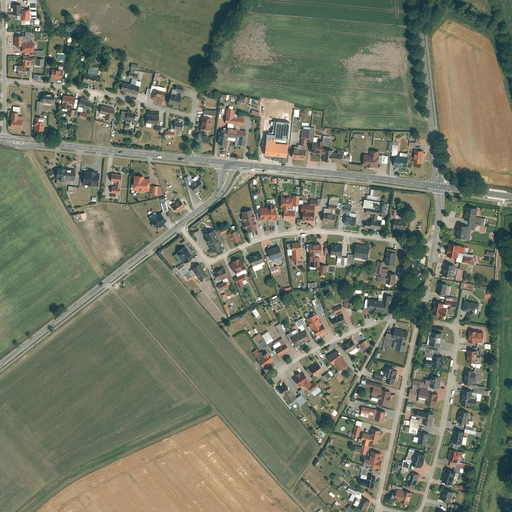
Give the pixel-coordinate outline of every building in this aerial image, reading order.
[(20,4),(12,4),(12,15),(20,15),(20,9),(20,4)] [(30,9),(20,9),(20,15),(20,20),(30,20),(30,13),(30,9)] [(76,32),(77,25),(68,23),(67,30),(76,32)] [(31,43),(30,31),(25,31),(25,35),(21,35),(21,36),(21,43),(31,43)] [(31,43),(21,43),(21,45),(22,52),(33,52),(33,50),(33,43),(31,43)] [(22,65),(18,65),(17,74),(25,75),(27,62),(22,61),(22,65)] [(139,70),(140,64),(133,63),(131,72),(138,73),(139,70)] [(89,73),(98,75),(100,67),(91,65),(89,73)] [(52,70),(51,77),(62,78),(63,71),(57,70),(52,70)] [(87,74),(85,74),(84,81),(91,83),(91,77),(92,75),(87,74)] [(96,76),(94,76),(92,83),(99,84),(100,79),(100,77),(96,76)] [(130,83),(123,81),(120,90),(128,91),(130,83)] [(139,85),(131,83),(129,91),(137,93),(139,85)] [(155,91),(152,90),(150,98),(161,101),(164,93),(155,91)] [(171,93),(168,103),(178,106),(181,96),(176,95),(171,93)] [(54,102),(55,94),(42,94),(42,102),(54,102)] [(74,96),(63,94),(61,108),(68,109),(69,104),(73,105),(74,96)] [(92,103),(81,98),(78,105),(89,109),(92,103)] [(114,109),(101,106),(100,112),(105,114),(104,118),(110,120),(111,116),(112,116),(114,109)] [(242,125),(244,114),(238,114),(237,118),(233,117),(234,109),(226,108),(224,122),(227,123),(239,124),(242,125)] [(138,116),(135,115),(135,113),(127,111),(125,119),(132,120),(132,123),(136,124),(138,116)] [(22,128),(23,117),(17,116),(17,113),(11,112),(9,127),(22,128)] [(159,115),(147,113),(145,122),(158,124),(159,115)] [(211,117),(201,116),(199,128),(209,130),(211,117)] [(183,122),(175,121),(174,129),(182,130),(183,122)] [(266,134),(264,154),(287,156),(288,148),(287,148),(289,122),(275,121),(274,134),(266,134)] [(244,145),(246,130),(239,130),(227,128),(223,127),(223,131),(219,130),(217,143),(226,144),(227,139),(237,141),(237,144),(244,145)] [(308,139),(309,129),(302,128),(301,139),(306,139),(308,139)] [(317,143),(312,142),(311,152),(323,154),(323,149),(324,147),(321,147),(322,143),(322,140),(317,140),(317,143)] [(306,149),(293,148),(292,158),(305,159),(306,149)] [(322,160),(330,161),(331,152),(331,149),(323,149),(323,154),(322,160)] [(369,154),(364,154),(363,164),(367,164),(367,166),(372,166),(372,165),(376,165),(377,161),(378,162),(378,155),(379,151),(369,150),(369,154)] [(423,151),(414,150),(413,162),(422,163),(423,151)] [(341,155),(341,153),(331,152),(330,161),(340,162),(341,155)] [(340,162),(349,163),(349,156),(341,155),(340,162)] [(407,157),(395,156),(394,166),(406,167),(407,157)] [(75,169),(57,167),(56,177),(74,179),(75,169)] [(94,172),(84,170),(83,178),(87,178),(93,179),(94,172)] [(133,175),(131,189),(147,190),(148,185),(149,178),(143,178),(143,176),(133,175)] [(204,185),(199,178),(189,186),(194,192),(204,185)] [(329,196),(328,204),(337,205),(338,197),(329,196)] [(291,207),(291,197),(280,197),(280,207),(281,207),(287,207),(291,207)] [(180,199),(171,205),(176,212),(185,206),(180,199)] [(375,201),(364,199),(363,207),(366,207),(374,208),(375,201)] [(385,216),(387,202),(380,201),(379,209),(378,215),(385,216)] [(259,207),(259,219),(274,219),(274,211),(274,203),(266,203),(266,207),(259,207)] [(477,207),(466,206),(465,209),(464,219),(475,221),(477,207)] [(256,229),(251,209),(241,212),(246,232),(256,229)] [(287,210),(283,210),(282,219),(294,219),(294,210),(287,210)] [(313,212),(302,211),(301,219),(313,220),(314,212),(313,212)] [(80,212),(71,214),(73,220),(81,218),(80,214),(80,212)] [(161,212),(150,219),(155,227),(166,219),(161,212)] [(336,214),(323,213),(322,221),(335,222),(336,214)] [(365,221),(365,227),(380,229),(381,220),(376,219),(377,215),(372,214),(371,222),(365,221)] [(356,217),(346,216),(345,224),(346,225),(355,226),(356,217)] [(407,220),(394,218),(393,227),(406,229),(407,220)] [(468,226),(457,224),(455,237),(466,239),(467,228),(468,226)] [(228,225),(219,229),(221,234),(230,230),(228,225)] [(221,248),(213,229),(204,233),(206,237),(205,238),(207,243),(208,242),(212,252),(221,248)] [(198,230),(193,232),(197,240),(202,238),(198,230)] [(236,230),(227,233),(231,243),(240,240),(236,230)] [(299,242),(286,243),(286,249),(291,249),(292,260),(295,259),(300,259),(300,258),(299,250),(300,250),(299,242)] [(465,246),(449,243),(446,256),(457,258),(458,252),(463,253),(465,246)] [(321,244),(309,244),(309,252),(314,252),(321,252),(321,244)] [(343,245),(331,244),(330,254),(343,255),(343,245)] [(279,245),(267,249),(270,259),(282,255),(279,245)] [(368,259),(370,246),(355,245),(354,255),(354,256),(362,257),(362,258),(368,259)] [(177,252),(185,262),(193,256),(189,251),(187,252),(184,247),(177,252)] [(396,252),(386,251),(384,263),(395,264),(396,252)] [(260,252),(248,257),(252,265),(263,261),(260,252)] [(314,256),(314,252),(309,252),(309,265),(318,265),(318,264),(318,256),(314,256)] [(473,257),(463,255),(462,262),(472,264),(473,257)] [(233,262),(230,264),(234,273),(246,267),(242,258),(238,260),(237,258),(232,261),(233,262)] [(183,262),(176,267),(181,275),(188,270),(183,262)] [(206,275),(198,263),(188,270),(192,275),(194,273),(199,280),(206,275)] [(454,265),(445,263),(442,275),(452,277),(454,265)] [(273,266),(269,267),(271,273),(278,271),(276,265),(273,266)] [(224,267),(213,272),(216,279),(227,274),(224,267)] [(395,273),(387,272),(386,283),(394,284),(395,273)] [(244,273),(233,278),(238,287),(243,285),(241,281),(246,278),(244,273)] [(476,284),(467,283),(467,280),(463,280),(463,288),(475,289),(476,284)] [(225,281),(217,285),(220,290),(228,286),(225,281)] [(447,284),(439,283),(437,293),(445,295),(447,284)] [(316,299),(312,301),(315,305),(320,303),(316,294),(314,295),(316,299)] [(387,310),(388,305),(390,305),(392,296),(384,294),(383,301),(369,299),(368,308),(369,309),(372,309),(372,310),(378,311),(378,310),(379,310),(380,308),(387,310)] [(458,298),(446,296),(445,303),(456,305),(458,298)] [(434,301),(431,313),(441,315),(441,318),(444,319),(446,306),(442,306),(442,302),(434,301)] [(479,304),(464,301),(462,309),(469,311),(468,315),(476,317),(479,304)] [(324,310),(320,303),(315,305),(313,306),(317,313),(324,310)] [(342,304),(334,307),(336,313),(344,310),(342,304)] [(341,312),(330,316),(334,327),(345,322),(341,312)] [(316,314),(306,318),(315,336),(325,331),(321,321),(319,322),(316,314)] [(280,324),(276,327),(281,334),(285,332),(280,324)] [(304,328),(290,336),(295,346),(310,338),(304,328)] [(408,332),(394,329),(393,333),(387,331),(386,336),(398,339),(396,349),(404,351),(408,332)] [(483,331),(469,330),(468,342),(482,342),(483,331)] [(273,339),(267,331),(261,335),(267,343),(273,339)] [(442,333),(431,331),(429,345),(440,347),(442,333)] [(254,336),(257,341),(262,338),(259,333),(254,336)] [(262,338),(257,341),(262,349),(267,345),(262,338)] [(352,339),(343,345),(347,352),(356,347),(352,339)] [(367,339),(360,344),(363,349),(370,344),(367,339)] [(275,349),(279,355),(289,350),(285,343),(281,345),(275,349)] [(336,349),(326,356),(332,364),(334,363),(339,370),(347,365),(336,349)] [(477,351),(467,350),(466,361),(476,362),(477,351)] [(257,360),(262,368),(273,359),(267,351),(262,355),(262,356),(257,360)] [(443,356),(433,355),(432,360),(432,366),(431,367),(442,368),(443,356)] [(318,362),(309,368),(314,375),(323,369),(318,362)] [(391,368),(385,366),(383,375),(387,376),(386,382),(394,384),(397,371),(391,370),(391,368)] [(340,382),(344,379),(337,369),(335,370),(337,373),(335,374),(340,382)] [(330,370),(322,376),(325,380),(333,374),(330,370)] [(476,371),(465,370),(463,383),(470,384),(471,380),(475,380),(476,371)] [(304,372),(294,377),(299,386),(303,383),(309,380),(304,372)] [(440,376),(430,375),(429,386),(439,387),(440,376)] [(313,396),(320,390),(314,381),(311,383),(305,386),(313,396)] [(382,384),(367,381),(366,386),(373,387),(381,389),(382,384)] [(287,404),(296,398),(290,389),(289,389),(285,383),(276,389),(280,396),(281,395),(287,404)] [(483,393),(484,386),(475,385),(474,392),(483,393)] [(381,389),(373,387),(371,394),(379,396),(377,403),(388,405),(391,391),(381,389)] [(427,389),(419,388),(418,396),(426,397),(427,391),(427,389)] [(472,390),(463,389),(461,404),(475,406),(476,398),(471,397),(472,390)] [(437,393),(427,391),(426,397),(425,404),(435,406),(437,393)] [(301,395),(296,398),(300,405),(305,402),(301,395)] [(386,411),(377,409),(375,420),(383,422),(386,411)] [(469,412),(460,410),(457,421),(466,423),(469,412)] [(431,425),(433,413),(424,411),(424,412),(423,418),(421,423),(431,425)] [(420,420),(411,418),(409,426),(418,428),(420,420)] [(474,434),(476,427),(465,425),(464,431),(474,434)] [(361,427),(355,426),(353,434),(359,436),(361,427)] [(377,443),(380,430),(371,429),(370,434),(369,441),(377,443)] [(464,431),(455,429),(452,442),(461,444),(464,431)] [(429,433),(419,431),(417,442),(427,444),(429,433)] [(369,441),(370,434),(363,433),(361,440),(362,440),(369,441)] [(366,454),(369,441),(362,440),(361,446),(360,451),(360,453),(366,454)] [(460,451),(450,448),(448,459),(450,460),(457,461),(460,451)] [(381,453),(370,451),(370,455),(369,455),(368,459),(364,458),(363,465),(379,468),(381,453)] [(423,453),(414,451),(411,464),(420,466),(423,453)] [(449,465),(463,469),(464,463),(457,461),(450,460),(449,465)] [(454,471),(445,468),(442,481),(451,483),(452,479),(454,471)] [(419,474),(410,471),(407,483),(416,485),(419,474)] [(375,477),(367,475),(366,479),(365,485),(373,487),(375,477)] [(358,507),(362,497),(360,496),(362,493),(349,487),(347,492),(350,493),(349,495),(354,497),(351,504),(358,507)] [(412,492),(397,488),(394,500),(409,503),(412,492)] [(453,491),(444,488),(441,499),(451,501),(453,491)] [(370,501),(362,497),(358,507),(365,511),(370,501)] [(448,511),(450,511),(454,511),(457,505),(452,503),(448,511)]
